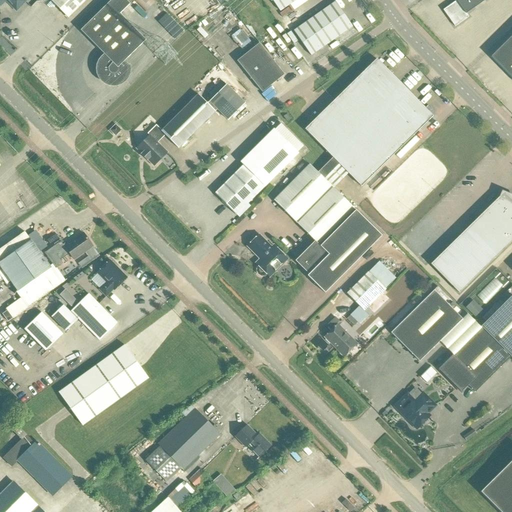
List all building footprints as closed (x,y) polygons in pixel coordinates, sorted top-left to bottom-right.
[(0,0),(0,6),(6,1),(16,11),(25,2),(23,0),(0,0)] [(51,0),(51,1),(68,18),(86,0),(51,0)] [(125,0),(111,0),(80,31),(105,56),(103,58),(101,60),(100,62),(99,64),(98,67),(98,70),(98,72),(99,75),(100,77),(102,80),(106,83),(109,85),(111,85),(114,85),(116,85),(119,84),(121,83),(123,81),(125,80),(126,78),(127,75),(128,73),(128,71),(128,68),(128,66),(126,66),(123,62),(145,41),(120,14),(130,5),(125,0)] [(156,2),(154,0),(132,0),(145,12),(156,2)] [(271,0),(280,12),(296,0),(271,0)] [(455,27),(468,18),(466,14),(485,0),(455,0),(456,1),(443,10),(455,27)] [(352,27),(335,2),(293,31),(311,56),(352,27)] [(511,35),(490,57),(511,78),(511,35)] [(237,61),(262,93),(284,75),(259,44),(237,61)] [(376,59),(305,130),(332,158),(317,173),(331,186),(333,188),(342,179),(333,170),(339,164),(361,187),(433,117),(376,59)] [(149,136),(136,149),(154,167),(167,153),(157,143),(165,135),(178,149),(217,110),(228,121),(245,103),(226,84),(207,104),(198,95),(161,131),(156,125),(147,134),(149,136)] [(113,134),(118,134),(121,131),(115,126),(111,129),(113,131),(113,134)] [(240,163),(243,165),(214,194),(236,215),(298,154),(274,129),(240,163)] [(317,173),(309,165),(273,201),(314,241),(307,249),(306,248),(301,252),(302,254),(295,261),(308,275),(307,276),(325,294),(381,236),(333,188),(331,186),(317,173)] [(459,293),(511,241),(511,203),(502,194),(499,197),(431,265),(459,293)] [(0,266),(17,291),(51,268),(49,267),(37,249),(40,248),(33,238),(31,240),(25,232),(0,248),(0,266)] [(65,243),(63,245),(61,246),(68,255),(70,254),(74,260),(93,247),(83,234),(66,246),(65,243)] [(271,249),(258,236),(248,246),(261,260),(256,264),(259,266),(258,268),(257,269),(257,270),(257,272),(258,273),(258,274),(260,275),(261,276),(262,276),(264,276),(265,275),(266,274),(269,277),(286,259),(274,247),(271,249)] [(68,255),(61,246),(63,245),(61,242),(57,245),(57,244),(44,253),(53,265),(56,269),(56,268),(63,264),(60,260),(68,255)] [(99,290),(106,297),(113,290),(114,291),(126,279),(116,268),(117,267),(110,261),(97,273),(106,283),(99,290)] [(368,273),(368,272),(346,294),(359,307),(364,311),(385,290),(385,289),(396,279),(379,262),(368,273)] [(51,268),(17,291),(29,308),(65,281),(56,268),(56,269),(53,265),(49,267),(51,268)] [(481,303),(499,285),(493,279),(475,297),(481,303)] [(419,362),(462,320),(434,291),(391,333),(419,362)] [(88,294),(71,312),(99,341),(117,324),(88,294)] [(475,393),(511,357),(511,358),(511,295),(481,327),(482,329),(454,356),(452,355),(438,370),(454,386),(455,384),(462,391),(468,386),(475,393)] [(475,317),(482,310),(473,301),(465,308),(475,317)] [(77,320),(63,305),(51,317),(65,332),(77,320)] [(364,311),(359,307),(347,319),(354,326),(358,322),(359,324),(368,315),(364,311)] [(63,334),(42,312),(25,329),(45,351),(63,334)] [(341,324),(335,318),(326,326),(331,331),(324,338),(344,358),(357,344),(339,326),(341,324)] [(372,338),(381,329),(375,324),(365,334),(367,336),(369,335),(372,338)] [(124,345),(58,393),(82,426),(148,379),(124,345)] [(437,372),(431,366),(421,376),(427,382),(437,372)] [(413,401),(401,413),(407,418),(407,421),(409,423),(411,423),(417,429),(429,417),(426,414),(434,406),(423,394),(415,402),(413,401)] [(183,470),(220,435),(195,409),(158,444),(158,445),(181,468),(183,470)] [(247,424),(235,436),(245,447),(249,445),(253,449),(252,450),(259,457),(271,446),(260,433),(257,435),(247,424)] [(52,495),(71,476),(36,442),(34,444),(21,430),(17,435),(21,439),(3,458),(11,467),(17,461),(52,495)] [(466,442),(476,434),(473,430),(463,437),(466,442)] [(167,483),(181,468),(158,445),(144,458),(167,483)] [(511,511),(511,460),(480,492),(500,511),(511,511)] [(201,469),(189,480),(196,488),(208,477),(201,469)] [(220,490),(228,482),(221,474),(213,482),(220,490)] [(42,511),(13,482),(0,495),(0,511),(42,511)] [(195,493),(186,483),(168,500),(154,511),(178,511),(176,509),(188,499),(195,493)]
